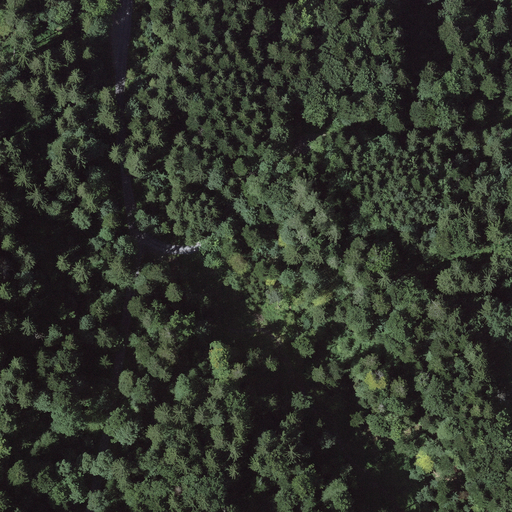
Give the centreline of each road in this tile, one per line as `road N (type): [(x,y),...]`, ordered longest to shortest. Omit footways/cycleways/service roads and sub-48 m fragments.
road 1 (track): [(89,511),(135,270),(119,128),(125,0)]
road 2 (track): [(136,235),(161,248),(194,248),(279,149),(297,144),(312,151),(408,284),(511,307)]
